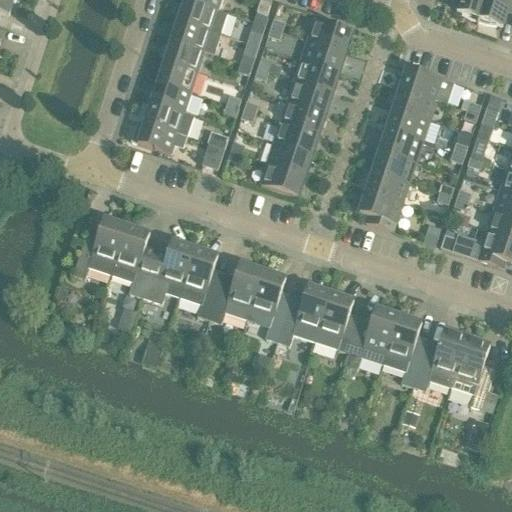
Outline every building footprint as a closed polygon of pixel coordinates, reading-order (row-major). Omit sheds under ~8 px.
[(14,8),(16,0),(0,0),(0,17),(0,16),(9,19),(12,8),(14,8)] [(185,0),(184,3),(218,14),(222,0),(185,0)] [(461,0),(456,15),(462,17),(461,19),(470,24),(478,26),(486,0),(461,0)] [(511,0),(486,0),(478,26),(485,29),(496,30),(496,28),(502,30),(509,9),(511,10),(511,0)] [(184,3),(178,23),(211,35),(221,38),(227,17),(218,14),(184,3)] [(267,18),(270,7),(261,4),(257,15),(267,18)] [(265,29),(268,21),(256,17),(253,26),(265,29)] [(178,23),(171,44),(205,55),(214,58),(221,38),(211,35),(178,23)] [(282,35),(285,27),(274,23),(271,31),(282,35)] [(344,56),(346,49),(349,49),(353,35),(315,23),(308,44),(344,56)] [(262,38),(265,29),(253,26),(251,34),(262,38)] [(280,44),(282,35),(271,31),(268,40),(280,44)] [(171,44),(164,65),(198,76),(205,55),(171,44)] [(339,77),(343,64),(342,62),(344,56),(308,44),(301,64),(339,77)] [(251,70),(254,62),(243,58),(240,67),(251,70)] [(269,76),(272,68),(260,64),(257,72),(269,76)] [(330,97),(333,90),(335,90),(339,77),(301,64),(295,85),(330,97)] [(164,65),(158,85),(191,96),(198,76),(164,65)] [(249,79),(251,70),(240,67),(237,75),(249,79)] [(443,83),(407,71),(404,78),(402,79),(398,91),(436,104),(447,108),(454,86),(443,83)] [(266,85),(269,76),(257,72),(254,81),(266,85)] [(158,85),(151,106),(184,117),(185,114),(196,118),(201,103),(190,99),(191,96),(158,85)] [(326,118),(330,105),(328,103),(330,97),(295,85),(288,105),(326,118)] [(429,125),(436,104),(398,91),(393,104),(395,106),(393,113),(429,125)] [(238,111),(241,103),(229,99),(226,108),(238,111)] [(461,112),(467,114),(478,118),(481,109),(469,106),(464,104),(461,112)] [(255,117),(258,109),(247,105),(244,113),(255,117)] [(317,138),(319,131),(322,131),(326,118),(288,105),(281,126),(317,138)] [(151,106),(144,126),(187,140),(193,121),(184,118),(184,117),(151,106)] [(235,120),(238,111),(226,108),(224,116),(235,120)] [(495,124),(498,115),(487,111),(484,120),(495,124)] [(252,126),(255,117),(244,113),(241,122),(252,126)] [(422,145),(429,125),(393,113),(391,120),(388,120),(384,132),(422,145)] [(475,127),(478,118),(467,114),(464,123),(475,127)] [(492,132),(495,124),(484,120),(481,129),(492,132)] [(136,132),(131,145),(137,147),(171,158),(174,148),(183,151),(187,140),(144,126),(141,134),(136,132)] [(312,159),(316,146),(314,145),(317,138),(281,126),(274,146),(312,159)] [(459,134),(471,138),(473,130),(462,126),(461,127),(459,134)] [(415,166),(422,145),(384,132),(380,145),(382,147),(380,154),(415,166)] [(224,153),(227,144),(228,141),(212,136),(208,147),(224,153)] [(242,158),(245,150),(233,146),(230,154),(242,158)] [(303,179),(305,172),(308,172),(312,159),(274,146),(267,167),(303,179)] [(217,174),(224,153),(208,147),(202,168),(217,174)] [(464,159),(467,150),(456,147),(453,155),(464,159)] [(475,147),(470,161),(482,165),(486,151),(475,147)] [(239,167),(242,158),(230,154),(227,163),(239,167)] [(408,186),(415,166),(380,154),(377,161),(375,161),(370,174),(408,186)] [(462,168),(464,159),(453,155),(450,164),(462,168)] [(479,173),(482,165),(470,161),(467,170),(479,173)] [(298,201),(303,187),(301,186),(303,179),(267,167),(260,188),(298,201)] [(511,197),(511,174),(507,173),(501,194),(511,197)] [(402,207),(408,186),(370,174),(366,187),(368,189),(366,195),(402,207)] [(451,200),(454,191),(442,188),(439,196),(451,200)] [(468,206),(471,197),(459,193),(457,202),(468,206)] [(511,220),(511,197),(501,194),(494,214),(511,220)] [(392,236),(395,228),(402,207),(366,195),(364,201),(361,202),(357,215),(368,219),(365,227),(392,236)] [(448,209),(451,200),(439,196),(437,205),(448,209)] [(465,214),(468,206),(457,202),(454,210),(465,214)] [(511,243),(511,220),(494,214),(487,235),(511,243)] [(452,216),(450,223),(463,227),(465,220),(452,216)] [(111,279),(127,230),(104,222),(98,241),(87,237),(73,279),(85,283),(89,272),(111,279)] [(435,250),(440,233),(429,229),(423,246),(435,250)] [(141,303),(155,260),(143,256),(150,237),(127,230),(111,279),(132,287),(128,299),(141,303)] [(511,243),(487,235),(483,246),(458,238),(456,242),(445,238),(440,252),(502,272),(504,264),(511,266),(511,243)] [(179,301),(195,252),(172,244),(166,263),(155,260),(141,303),(161,309),(166,297),(179,301)] [(209,324),(223,282),(211,279),(218,259),(195,252),(179,301),(200,308),(197,320),(209,324)] [(246,325),(263,274),(240,267),(234,286),(223,282),(209,324),(221,328),(225,318),(246,325)] [(277,346),(291,305),(279,301),(286,282),(263,274),(246,325),(268,332),(265,342),(277,346)] [(315,346),(331,297),(308,289),(302,308),(291,305),(277,346),(289,350),(293,339),(315,346)] [(349,357),(359,327),(347,323),(354,304),(331,297),(315,346),(348,357),(349,357)] [(383,369),(399,319),(376,312),(370,331),(359,327),(349,357),(348,357),(345,369),(357,373),(361,361),(383,369)] [(413,391),(427,349),(415,346),(422,327),(399,319),(383,369),(404,376),(401,387),(413,391)] [(451,391),(467,342),(444,334),(438,353),(427,349),(413,391),(426,395),(429,384),(451,391)] [(481,414),(495,372),(484,368),(490,349),(467,342),(451,391),(472,398),(469,410),(481,414)] [(257,370),(267,374),(271,362),(260,358),(257,370)] [(402,428),(415,432),(419,418),(406,414),(402,428)] [(483,443),(488,427),(475,422),(469,439),(483,443)]
